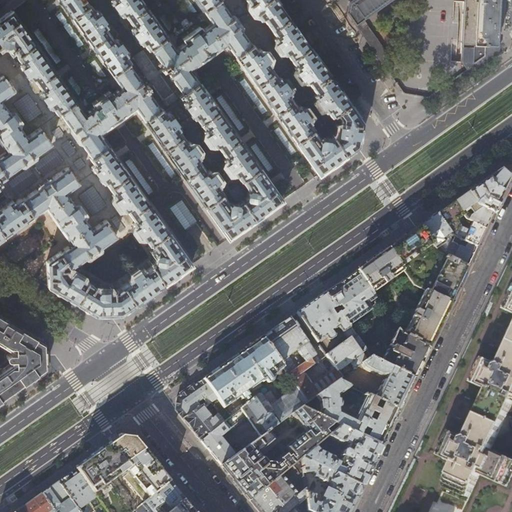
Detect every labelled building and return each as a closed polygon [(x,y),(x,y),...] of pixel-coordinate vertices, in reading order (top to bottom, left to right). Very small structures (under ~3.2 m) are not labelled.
[(91,103),(94,107),(84,114),(55,73),(29,35),(11,10),(0,18),(0,142),(5,149),(6,151),(0,155),(0,238),(14,229),(46,207),(50,214),(69,240),(72,244),(46,261),(47,286),(71,301),(96,315),(121,314),(129,309),(138,302),(156,290),(173,277),(184,270),(191,265),(175,243),(144,199),(113,154),(98,133),(109,125),(122,116),(135,107),(154,135),(186,180),(215,221),(228,239),(234,234),(240,230),(255,220),(269,209),(274,206),(282,201),(272,186),(243,146),(213,102),(189,69),(199,62),(214,52),(226,43),(254,83),(284,126),(312,165),(319,175),(325,170),(338,161),(343,157),(358,147),(362,122),(349,103),(344,96),(330,76),(311,50),(293,24),(286,14),(278,2),(276,0),(195,0),(212,23),(202,30),(200,27),(182,38),(185,42),(175,49),(148,11),(140,0),(58,0),(67,12),(92,47),(121,88),(111,95),(109,91),(91,103)] [(358,22),(389,0),(464,0),(463,30),(461,63),(467,70),(475,64),(474,63),(478,59),(484,55),(485,45),(496,46),(498,0),(349,0),(347,13),(362,34),(366,32),(358,22)] [(57,15),(73,41),(78,39),(62,12),(57,15)] [(481,182),(468,191),(478,205),(493,213),(510,176),(501,168),(486,179),(481,182)] [(461,196),(454,201),(464,216),(466,219),(468,220),(485,228),(493,213),(478,205),(468,191),(461,196)] [(445,208),(437,214),(452,236),(454,237),(461,240),(464,241),(476,247),(485,228),(468,220),(466,224),(464,224),(464,226),(464,228),(468,230),(467,231),(460,227),(458,224),(461,222),(459,219),(464,216),(454,201),(445,208)] [(426,221),(419,226),(438,253),(445,256),(454,237),(452,236),(437,214),(428,220),(426,221)] [(404,237),(387,248),(404,271),(412,283),(425,290),(449,302),(467,267),(445,256),(438,253),(419,226),(404,237)] [(460,244),(461,240),(454,237),(445,256),(467,267),(476,247),(464,241),(462,245),(460,244)] [(371,294),(404,271),(387,248),(366,263),(355,271),(356,272),(371,294)] [(325,293),(348,326),(371,310),(367,304),(375,299),(371,294),(356,272),(355,272),(336,285),(333,287),(325,293)] [(511,284),(501,309),(511,314),(511,336),(500,364),(497,365),(479,357),(468,382),(488,391),(466,438),(464,438),(446,430),(435,454),(455,463),(442,491),(466,502),(479,474),(506,487),(511,473),(511,459),(490,450),(511,402),(511,284)] [(437,327),(449,302),(425,290),(406,327),(399,334),(400,335),(427,348),(429,345),(437,327)] [(348,326),(325,293),(310,303),(296,313),(316,342),(325,336),(327,339),(330,340),(334,337),(335,335),(332,331),(338,327),(346,339),(327,353),(326,353),(325,353),(325,354),(335,368),(341,377),(342,378),(346,375),(341,367),(348,362),(353,369),(360,365),(365,361),(360,354),(362,352),(367,359),(369,358),(370,357),(348,326)] [(0,343),(11,350),(11,353),(9,353),(8,353),(8,354),(7,354),(7,355),(6,356),(6,357),(7,357),(7,358),(8,359),(9,360),(11,360),(12,363),(3,369),(0,368),(0,399),(14,390),(45,368),(44,343),(29,334),(0,316),(0,343)] [(261,337),(279,363),(297,350),(305,362),(296,368),(289,373),(287,374),(296,386),(307,402),(316,396),(336,381),(341,377),(335,368),(310,385),(301,373),(317,362),(318,359),(315,355),(289,318),(286,320),(275,328),(261,337)] [(412,379),(427,348),(400,335),(399,334),(396,330),(380,363),(412,379)] [(283,368),(279,363),(261,337),(252,344),(242,351),(222,365),(203,379),(216,399),(220,404),(230,417),(243,406),(241,403),(243,401),(242,399),(243,398),(245,400),(247,398),(246,396),(248,395),(246,392),(251,389),(252,392),(260,386),(258,383),(262,381),(263,382),(265,380),(267,382),(269,383),(271,381),(272,379),(274,382),(278,379),(274,374),(283,368)] [(380,363),(369,358),(367,359),(365,361),(360,365),(363,369),(379,376),(384,376),(386,377),(384,381),(382,380),(373,399),(376,400),(382,403),(397,410),(412,379),(380,363)] [(206,405),(216,399),(203,379),(188,389),(176,398),(176,399),(175,410),(197,437),(200,441),(230,417),(220,404),(211,413),(214,416),(211,418),(201,406),(205,403),(206,405)] [(358,436),(362,428),(368,431),(364,439),(379,446),(397,410),(382,403),(378,411),(372,408),(376,400),(373,399),(362,394),(361,396),(363,397),(353,419),(339,412),(338,408),(339,407),(339,406),(340,405),(340,404),(340,403),(339,402),(339,401),(339,400),(338,400),(337,399),(337,396),(349,387),(336,381),(316,396),(319,401),(320,410),(317,416),(332,423),(338,426),(358,436)] [(270,391),(262,396),(280,422),(284,419),(291,414),(300,407),(307,402),(296,386),(276,400),(270,391)] [(259,393),(243,406),(230,417),(200,441),(216,460),(220,466),(235,455),(220,436),(230,428),(232,430),(246,418),(260,437),(267,432),(275,425),(280,422),(262,396),(260,393),(259,393)] [(317,416),(300,407),(291,414),(306,432),(303,435),(301,434),(285,447),(289,451),(274,464),(273,462),(267,463),(258,453),(273,440),(267,432),(260,437),(248,446),(252,451),(244,457),(240,452),(235,455),(220,466),(232,480),(249,500),(300,458),(314,446),(325,437),(327,435),(324,430),(332,423),(317,416)] [(287,423),(284,419),(280,422),(275,425),(279,430),(287,423)] [(358,436),(347,430),(338,426),(327,435),(325,437),(340,444),(342,442),(346,444),(344,449),(342,449),(338,457),(339,459),(338,462),(333,459),(331,457),(316,449),(314,446),(300,458),(360,487),(379,446),(364,439),(358,436)] [(106,438),(110,444),(121,437),(117,431),(106,438)] [(121,437),(110,444),(101,451),(75,469),(104,508),(106,511),(131,511),(169,481),(160,471),(143,451),(133,438),(121,437)] [(302,476),(302,473),(300,458),(249,500),(258,511),(276,511),(297,495),(290,486),(302,476)] [(300,458),(302,473),(311,472),(313,473),(313,477),(326,483),(328,488),(327,490),(326,490),(325,490),(324,491),(323,491),(321,497),(321,499),(322,500),(321,502),(317,503),(314,501),(314,496),(304,492),(307,511),(347,511),(360,487),(300,458)] [(67,475),(57,482),(78,511),(92,511),(94,511),(92,509),(98,505),(101,510),(104,508),(75,469),(67,475)] [(177,491),(169,481),(131,511),(168,511),(184,499),(177,491)] [(47,489),(41,493),(54,511),(78,511),(57,482),(47,489)] [(304,489),(297,495),(276,511),(306,511),(307,511),(304,492),(304,489)] [(27,503),(14,511),(54,511),(41,493),(27,503)] [(194,511),(191,508),(184,499),(168,511),(194,511)]
